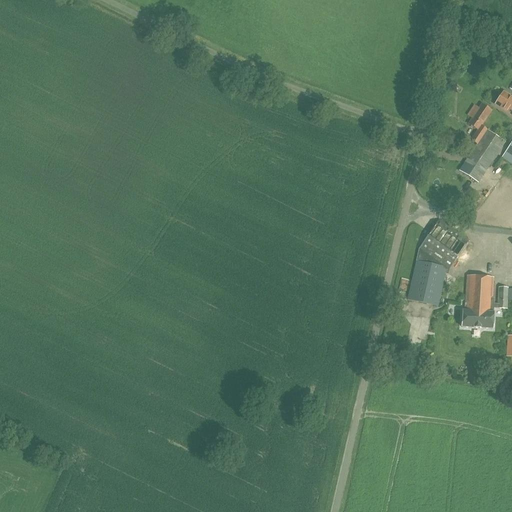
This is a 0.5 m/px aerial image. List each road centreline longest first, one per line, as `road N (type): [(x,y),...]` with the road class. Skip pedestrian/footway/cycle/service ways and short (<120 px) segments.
road 1 (unclassified): [(336,511),(423,135)]
road 2 (unclassified): [(423,135),(262,77),(104,0)]
road 3 (unclassified): [(423,135),(454,13)]
